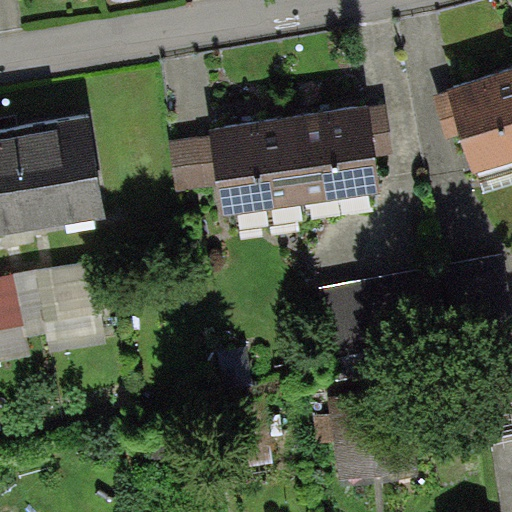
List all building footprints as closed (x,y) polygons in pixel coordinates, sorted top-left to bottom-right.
[(452,102),(439,106),(452,145),(469,139),(483,182),(511,172),(511,74),(449,94),(452,102)] [(208,145),(168,151),(174,197),(215,192),(220,227),(380,206),(374,160),(383,159),(377,114),(207,137),(208,145)] [(87,120),(0,134),(0,245),(104,229),(87,120)] [(495,259),(324,295),(338,359),(508,323),(495,259)] [(93,269),(49,274),(55,322),(99,317),(93,269)] [(10,284),(0,285),(0,339),(19,337),(10,284)] [(418,412),(346,419),(351,473),(423,466),(418,412)]
